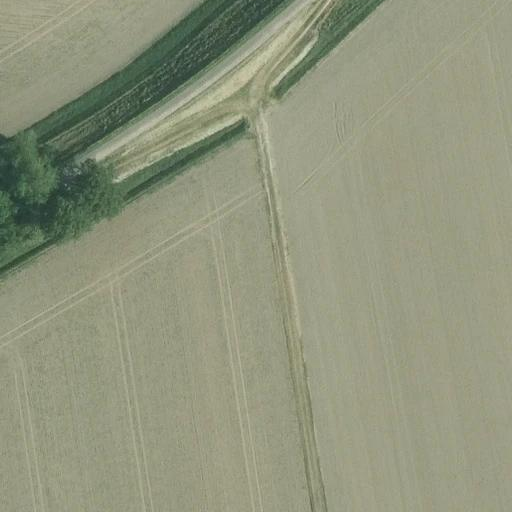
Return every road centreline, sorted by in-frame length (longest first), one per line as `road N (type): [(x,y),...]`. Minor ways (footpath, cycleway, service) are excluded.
road 1 (track): [(256,114),(315,511)]
road 2 (unclassified): [(0,217),(214,79),(308,0)]
road 3 (track): [(64,180),(217,116),(244,108),(256,114),(255,82),(317,0)]
